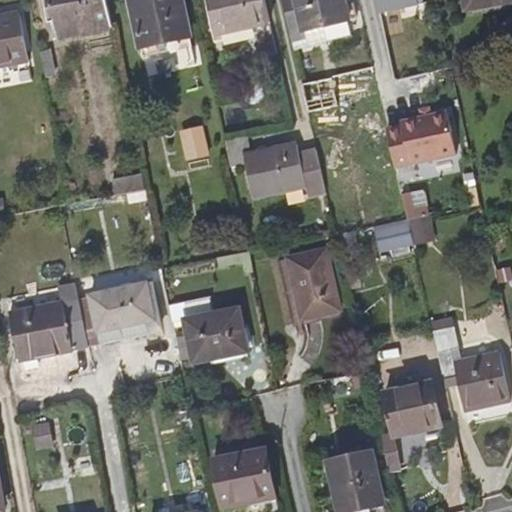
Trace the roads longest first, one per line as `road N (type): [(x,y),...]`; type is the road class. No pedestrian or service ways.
road 1 (unknown): [(310,511),(289,389),(306,329)]
road 2 (unknown): [(28,511),(0,376)]
road 3 (unknown): [(138,511),(111,392)]
